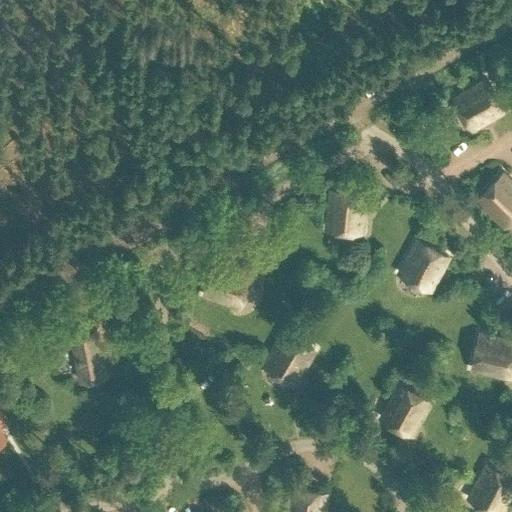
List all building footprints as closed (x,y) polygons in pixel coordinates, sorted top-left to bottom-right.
[(454,95),(473,127),(474,126),(473,125),(504,107),(504,108),(505,108),(487,76),(486,77),(486,78),(456,96),(455,95),(454,95)] [(478,198),(479,197),(504,222),(504,223),(504,224),(511,215),(511,181),(503,173),(504,172),(503,171),(478,197),(478,198)] [(326,225),(363,229),(363,228),(361,228),(365,193),(367,193),(367,192),(330,188),(330,189),(332,189),(328,224),(326,224),(326,225)] [(416,238),(417,239),(401,270),(400,269),(399,270),(431,288),(432,286),(430,286),(447,255),(448,255),(449,254),(417,237),(416,238)] [(238,305),(239,305),(252,271),(251,271),(250,272),(217,259),(218,258),(216,258),(204,292),(205,292),(205,291),(238,304),(238,305)] [(71,332),(81,379),(106,374),(97,327),(71,332)] [(264,363),(296,381),(297,380),(295,379),(313,348),(314,349),(315,348),(283,330),(282,331),(283,332),(266,362),(265,362),(264,363)] [(473,365),(479,367),(508,373),(508,374),(509,375),(511,360),(511,339),(481,332),(481,331),(480,331),(472,366),(473,367),(473,365)] [(431,399),(399,381),(398,382),(399,383),(382,414),(381,413),(381,415),(413,432),(413,431),(412,430),(429,399),(430,400),(431,399)] [(469,495),(479,501),(499,511),(500,511),(501,511),(500,511),(511,489),(511,475),(487,462),(486,463),(487,464),(479,478),(470,495),(469,494),(469,495)] [(287,511),(323,511),(328,490),(293,484),(287,511)]
